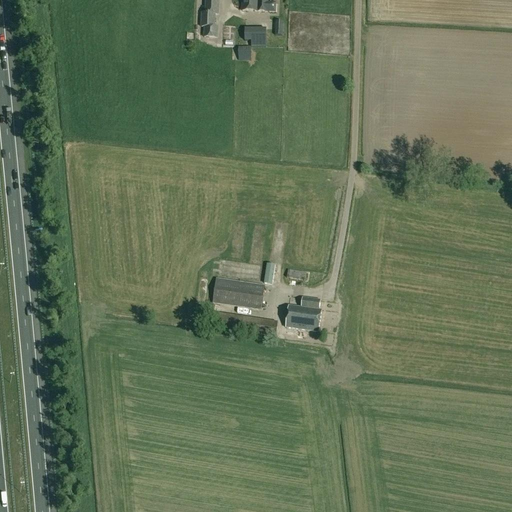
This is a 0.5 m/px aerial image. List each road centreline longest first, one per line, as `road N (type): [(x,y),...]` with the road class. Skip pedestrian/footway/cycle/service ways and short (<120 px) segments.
road 1 (motorway): [(42,511),(0,33)]
road 2 (unknown): [(361,0),(361,117),(327,296),(330,356)]
